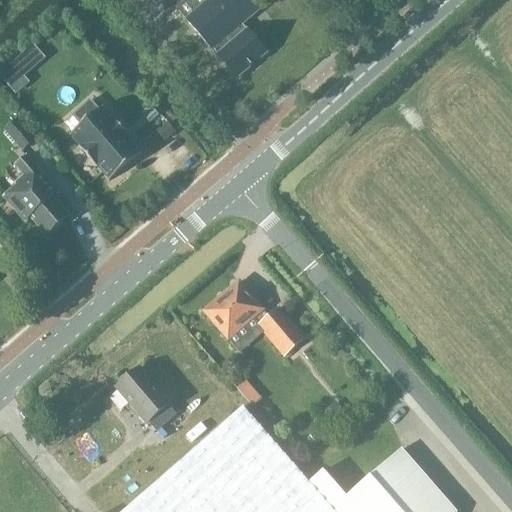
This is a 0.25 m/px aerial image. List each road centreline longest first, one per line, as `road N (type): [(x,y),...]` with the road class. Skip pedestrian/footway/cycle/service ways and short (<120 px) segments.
road 1 (unclassified): [(511,500),(240,184)]
road 2 (tertiary): [(0,392),(240,184)]
road 3 (tertiary): [(240,184),(448,0)]
